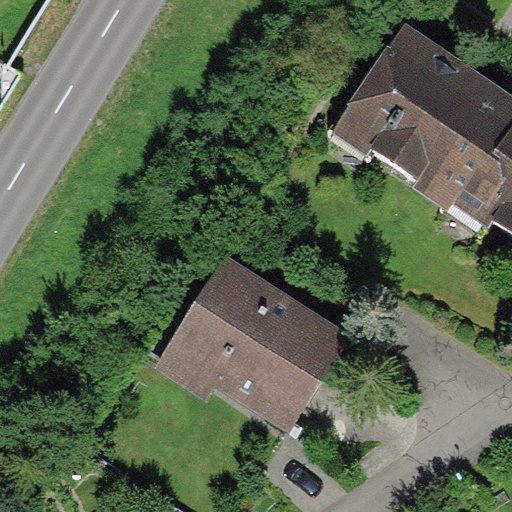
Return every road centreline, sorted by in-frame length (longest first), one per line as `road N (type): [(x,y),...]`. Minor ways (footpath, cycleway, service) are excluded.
road 1 (secondary): [(0,210),(125,0)]
road 2 (residential): [(347,511),(511,401)]
